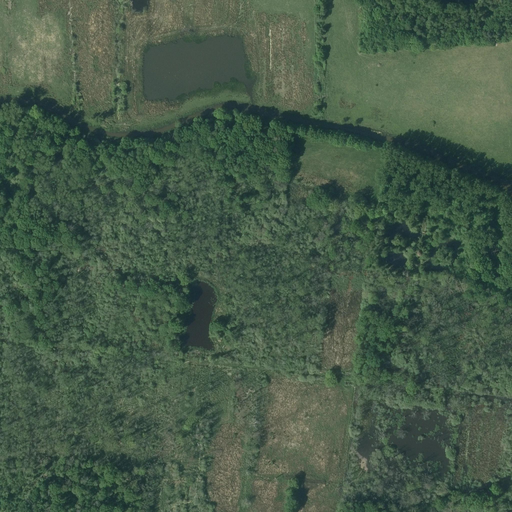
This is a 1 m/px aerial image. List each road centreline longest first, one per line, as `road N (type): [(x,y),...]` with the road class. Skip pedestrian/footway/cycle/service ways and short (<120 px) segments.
road 1 (track): [(0,105),(28,107),(119,141),(228,115),(372,141),(482,182),(511,209)]
road 2 (track): [(511,399),(331,376)]
